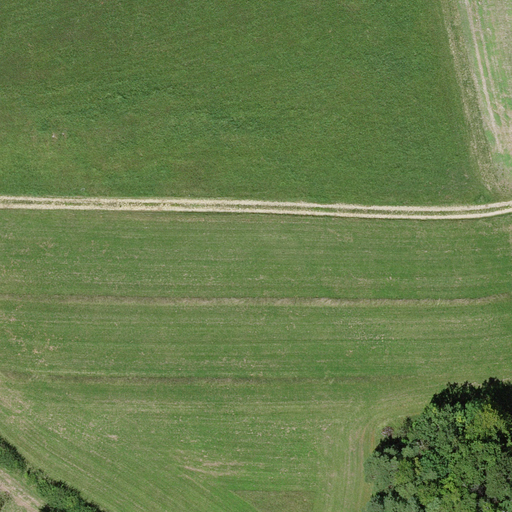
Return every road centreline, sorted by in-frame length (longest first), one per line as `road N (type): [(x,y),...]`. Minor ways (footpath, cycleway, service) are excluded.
road 1 (track): [(511,207),(85,204)]
road 2 (track): [(499,210),(452,0)]
